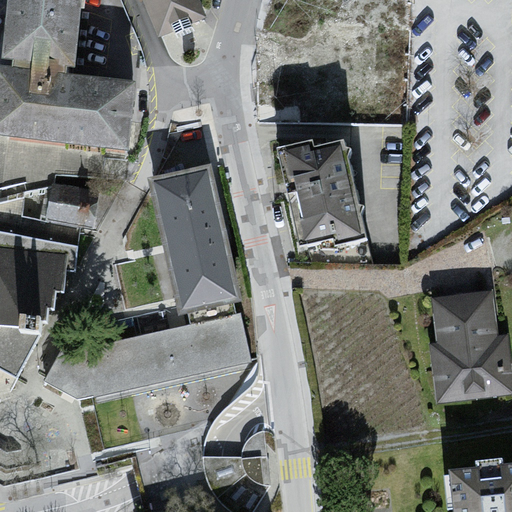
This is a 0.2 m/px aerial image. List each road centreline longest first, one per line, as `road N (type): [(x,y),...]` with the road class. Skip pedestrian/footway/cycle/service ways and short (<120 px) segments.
road 1 (residential): [(222,82),(266,283),(299,511)]
road 2 (residential): [(222,82),(172,76),(134,0)]
